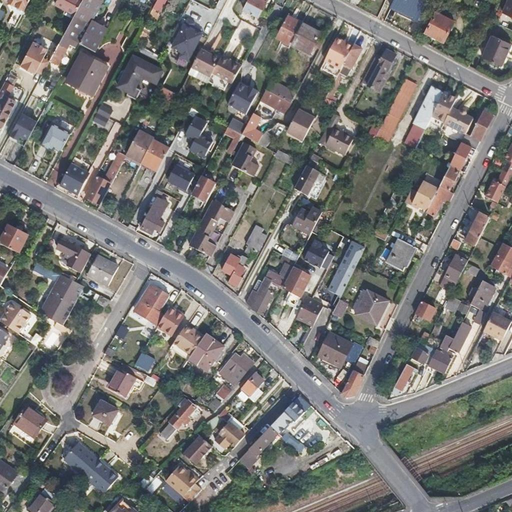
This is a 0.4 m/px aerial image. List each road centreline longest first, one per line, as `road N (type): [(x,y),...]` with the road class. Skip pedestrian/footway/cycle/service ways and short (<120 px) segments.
road 1 (residential): [(353,426),(511,99)]
road 2 (residential): [(353,426),(205,286),(150,254)]
road 3 (residential): [(150,254),(64,407),(67,423),(123,451)]
road 4 (residential): [(511,98),(327,0)]
road 5 (residential): [(511,363),(353,426)]
road 6 (residential): [(150,254),(0,175)]
